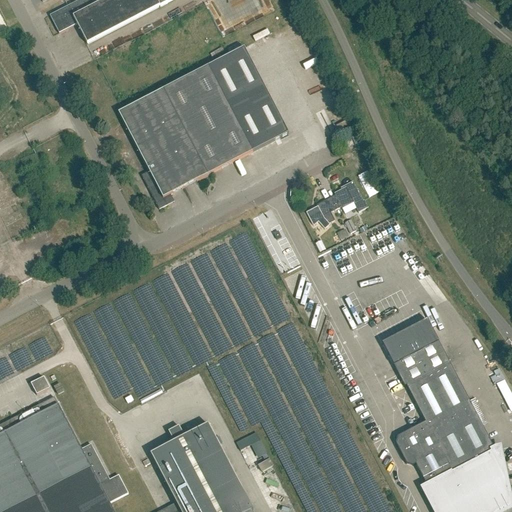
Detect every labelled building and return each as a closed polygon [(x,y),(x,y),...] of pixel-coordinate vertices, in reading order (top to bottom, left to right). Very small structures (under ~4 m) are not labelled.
[(174,0),(82,0),(50,17),(59,35),(77,26),(87,45),(159,8),(174,0)] [(244,49),(208,68),(118,115),(149,174),(141,178),(158,211),(173,203),(170,197),(253,153),(289,135),(244,49)] [(333,128),(346,122),(343,117),(331,124),(333,128)] [(337,137),(339,146),(350,144),(348,135),(337,137)] [(333,195),(337,203),(333,205),(336,211),(341,208),(342,210),(352,204),(358,214),(366,209),(363,202),(362,203),(352,183),(344,188),(345,190),(333,195)] [(335,222),(330,214),(336,211),(333,205),(330,199),(323,202),(323,201),(315,206),(316,208),(305,213),(311,226),(313,227),(317,223),(324,229),(328,226),(327,225),(335,222)] [(350,221),(345,224),(350,235),(356,232),(350,221)] [(321,242),(315,245),(320,253),(325,251),(321,242)] [(294,272),(285,276),(293,291),(301,287),(294,272)] [(303,288),(294,292),(310,328),(319,324),(303,288)] [(470,404),(438,342),(393,366),(405,388),(406,387),(425,423),(398,438),(396,444),(407,465),(413,467),(416,466),(427,489),(424,490),(432,505),(429,506),(432,511),(433,511),(435,511),(503,511),(510,509),(498,451),(494,451),(493,448),(479,422),(484,420),(475,402),(470,404)] [(32,385),(38,396),(49,390),(44,379),(32,385)] [(64,392),(60,385),(54,388),(58,395),(64,392)] [(251,511),(252,511),(253,511),(208,425),(184,438),(179,427),(168,433),(174,443),(150,455),(176,505),(162,511),(112,511),(109,504),(128,495),(118,476),(109,481),(91,445),(81,450),(54,399),(0,426),(0,511),(251,511)] [(256,439),(242,444),(244,450),(259,444),(256,439)] [(257,473),(272,473),(272,465),(257,465),(257,473)] [(267,485),(273,494),(282,488),(276,479),(267,485)] [(137,503),(141,511),(144,511),(151,509),(146,498),(137,503)]
